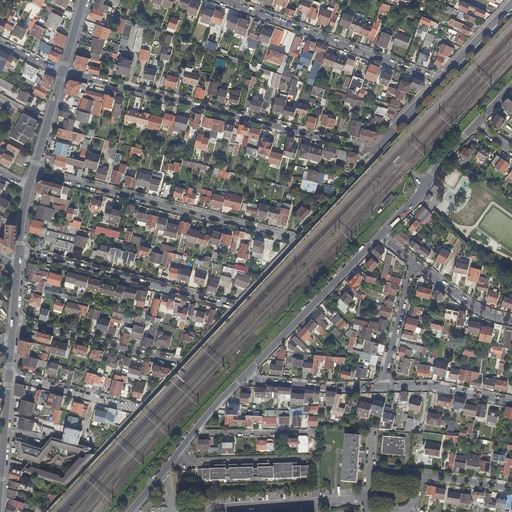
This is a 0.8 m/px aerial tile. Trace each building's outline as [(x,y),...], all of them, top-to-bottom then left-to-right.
[(64,9),(68,1),(68,0),(67,0),(56,0),(54,4),(64,9)] [(95,9),(104,12),(110,14),(112,7),(103,4),(104,0),(96,0),(97,1),(97,2),(95,9)] [(164,0),(162,5),(172,8),(174,0),(164,0)] [(188,9),(192,1),(190,0),(182,0),(180,6),(188,9)] [(311,7),(312,3),(303,0),(301,0),(300,3),(298,10),(306,13),(306,14),(308,15),(310,11),(311,7)] [(188,9),(187,13),(196,16),(201,4),(192,1),(188,9)] [(462,2),(458,9),(466,13),(470,5),(462,2)] [(291,4),(288,3),(286,8),(287,9),(285,13),(294,16),(296,9),(290,6),(291,4)] [(390,6),(381,3),(376,18),(378,18),(380,13),(381,13),(382,9),(388,11),(390,6)] [(201,21),(210,25),(211,22),(216,11),(206,7),(201,21)] [(317,9),(311,7),(310,11),(308,17),(315,20),(318,14),(315,13),(317,9)] [(334,7),(332,13),(332,15),(331,18),(332,19),(330,26),(334,27),(338,16),(335,15),(337,8),(334,7)] [(483,18),(486,12),(475,7),(472,13),(475,14),(474,15),(483,18)] [(61,18),(63,15),(49,8),(47,11),(51,13),(61,18)] [(95,9),(93,9),(91,17),(101,20),(104,12),(95,9)] [(332,13),(322,9),(321,11),(318,21),(322,22),(323,21),(329,23),(331,18),(332,15),(332,13)] [(14,13),(11,11),(5,24),(3,28),(10,32),(12,27),(8,25),(14,13)] [(216,11),(211,22),(220,26),(225,14),(216,11)] [(57,25),(61,18),(51,13),(45,27),(47,28),(51,30),(53,31),(56,24),(57,25)] [(344,14),(340,24),(350,28),(353,18),(354,17),(344,14)] [(473,23),(475,19),(466,14),(464,19),(473,23)] [(227,26),(236,30),(240,19),(230,16),(227,26)] [(173,33),(179,20),(170,17),(165,30),(173,33)] [(422,17),(416,33),(422,35),(423,31),(427,33),(430,25),(431,21),(422,17)] [(123,34),(126,20),(120,18),(116,32),(120,33),(123,34)] [(350,28),(354,30),(356,30),(355,32),(359,33),(363,22),(353,18),(350,28)] [(467,35),(471,27),(461,23),(452,19),(450,18),(448,24),(462,30),(460,32),(467,35)] [(236,30),(235,32),(245,36),(250,22),(240,19),(236,30)] [(126,48),(133,23),(128,21),(126,20),(123,34),(120,45),(119,46),(126,48)] [(248,38),(258,41),(259,40),(260,37),(258,36),(257,38),(255,37),(256,35),(254,35),(259,22),(255,21),(248,38)] [(363,22),(359,33),(369,37),(370,35),(373,26),(363,22)] [(373,26),(370,35),(375,37),(379,24),(374,22),(373,26)] [(34,25),(29,35),(39,40),(44,30),(40,29),(41,27),(39,26),(38,27),(34,25)] [(96,25),(94,32),(95,32),(94,36),(95,37),(98,38),(105,40),(106,40),(110,29),(96,25)] [(133,51),(139,53),(146,27),(141,25),(140,25),(133,51)] [(20,40),(25,31),(16,26),(11,36),(20,40)] [(41,42),(44,44),(51,30),(47,28),(41,42)] [(398,30),(395,28),(392,36),(395,37),(393,44),(407,49),(410,38),(397,34),(398,30)] [(278,46),(284,32),(276,29),(271,43),(278,46)] [(260,37),(259,40),(269,44),(274,33),(267,30),(266,31),(262,30),(262,32),(260,37)] [(62,48),(65,37),(56,32),(53,44),(62,48)] [(382,33),(378,44),(388,48),(392,36),(382,33)] [(434,35),(427,33),(423,46),(429,48),(434,35)] [(466,38),(458,33),(456,36),(454,35),(452,40),(461,45),(466,38)] [(91,48),(92,48),(102,50),(105,40),(98,38),(95,37),(91,48)] [(301,39),(296,37),(291,49),(290,53),(289,55),(297,58),(299,52),(296,51),(300,41),(300,40),(301,39)] [(304,47),(303,51),(308,52),(310,47),(314,48),(316,44),(308,40),(306,45),(305,45),(304,47)] [(59,55),(61,51),(44,44),(40,42),(38,48),(43,50),(44,49),(48,51),(50,51),(48,54),(47,58),(55,62),(58,61),(59,56),(59,55)] [(169,46),(164,44),(160,58),(169,61),(171,56),(167,55),(169,49),(169,46)] [(322,64),(326,53),(328,47),(321,44),(318,52),(319,53),(316,62),(322,64)] [(446,56),(447,56),(451,48),(442,44),(438,53),(446,56)] [(100,54),(116,58),(117,55),(102,50),(92,48),(90,58),(99,60),(100,54)] [(139,55),(138,60),(143,62),(144,60),(147,61),(149,52),(141,50),(140,55),(139,55)] [(281,65),(285,55),(271,50),(268,59),(281,65)] [(321,65),(332,69),(337,57),(326,53),(322,64),(321,65)] [(425,69),(430,57),(419,53),(414,65),(425,69)] [(446,56),(438,53),(437,55),(438,56),(434,64),(441,67),(446,56)] [(76,69),(85,71),(88,61),(89,62),(90,60),(91,61),(91,59),(77,55),(75,65),(76,69)] [(9,56),(4,67),(13,72),(18,61),(9,56)] [(333,67),(343,71),(344,69),(347,61),(337,57),(333,67)] [(129,79),(134,61),(120,58),(116,75),(129,79)] [(355,61),(348,59),(347,61),(344,69),(351,72),(355,61)] [(379,68),(370,65),(369,67),(366,74),(370,76),(370,77),(371,78),(372,77),(376,78),(379,68)] [(89,66),(88,72),(98,74),(99,69),(89,66)] [(37,73),(24,67),(20,72),(19,75),(38,85),(39,81),(39,80),(39,79),(37,78),(36,79),(35,80),(31,77),(31,76),(34,78),(37,73)] [(144,79),(154,81),(157,72),(146,69),(144,79)] [(186,71),(183,82),(198,85),(200,75),(186,71)] [(282,75),(271,72),(270,76),(268,84),(273,86),(279,88),(282,75)] [(379,83),(388,87),(392,76),(384,72),(379,83)] [(312,85),(316,75),(311,73),(307,83),(312,85)] [(166,80),(164,85),(176,88),(179,78),(167,74),(166,80)] [(40,87),(49,92),(53,80),(51,78),(43,75),(41,82),(40,87)] [(254,86),(256,78),(253,77),(252,77),(250,77),(249,80),(246,80),(245,84),(254,86)] [(0,78),(0,86),(9,91),(9,90),(12,92),(15,87),(0,78)] [(298,81),(292,79),(288,95),(297,97),(298,92),(295,91),(298,81)] [(349,88),(348,90),(351,91),(353,86),(355,86),(358,81),(353,79),(349,88)] [(103,103),(105,95),(86,90),(88,84),(72,80),(68,82),(65,93),(79,97),(81,89),(86,90),(85,95),(82,94),(81,97),(94,100),(103,103)] [(399,90),(405,92),(408,93),(411,85),(401,81),(399,90)] [(216,90),(218,84),(211,82),(208,94),(215,96),(215,95),(218,96),(219,91),(216,90)] [(37,86),(32,94),(42,99),(46,91),(37,86)] [(197,87),(195,97),(203,99),(205,94),(204,89),(197,87)] [(322,100),(324,90),(313,87),(311,95),(316,96),(317,93),(316,93),(316,92),(320,93),(320,94),(319,94),(318,97),(321,98),(320,99),(322,100)] [(357,100),(361,102),(367,104),(367,103),(368,101),(364,100),(364,101),(362,101),(363,98),(362,98),(365,91),(361,89),(358,97),(357,100)] [(30,107),(35,98),(21,90),(16,99),(30,107)] [(220,90),(217,101),(225,103),(228,92),(220,90)] [(261,112),(265,113),(268,102),(269,103),(272,91),(266,90),(263,103),(261,112)] [(399,90),(398,90),(395,98),(403,101),(405,92),(399,90)] [(352,104),(355,105),(357,100),(358,97),(348,93),(347,98),(346,102),(350,104),(350,105),(352,106),(352,104)] [(110,96),(105,95),(103,103),(102,106),(111,108),(113,99),(109,98),(110,96)] [(238,96),(235,96),(235,97),(231,96),(229,102),(238,104),(239,98),(237,98),(238,96)] [(511,101),(508,98),(501,105),(511,112),(511,101)] [(84,99),(81,107),(90,111),(92,103),(93,102),(84,99)] [(276,99),(272,112),(283,114),(287,101),(276,99)] [(93,102),(92,103),(96,104),(93,114),(100,116),(102,106),(103,103),(94,100),(93,102)] [(251,109),(261,112),(263,103),(254,100),(251,109)] [(295,113),(306,115),(308,109),(308,107),(309,105),(298,102),(295,113)] [(120,110),(115,108),(112,119),(110,126),(112,126),(113,122),(117,123),(120,110)] [(87,113),(74,110),(73,113),(79,115),(77,121),(85,123),(87,113)] [(137,121),(139,112),(131,110),(131,111),(127,111),(125,120),(137,124),(137,121)] [(149,125),(151,116),(152,113),(147,112),(147,114),(145,114),(139,112),(137,121),(149,125)] [(200,129),(201,124),(199,124),(201,115),(192,113),(190,122),(192,122),(191,123),(193,124),(192,127),(200,129)] [(34,121),(22,114),(9,138),(22,145),(23,145),(27,139),(29,140),(34,130),(33,129),(32,128),(36,121),(34,121)] [(172,135),(173,133),(174,127),(171,127),(174,116),(165,114),(163,124),(170,126),(169,134),(172,135)] [(333,128),(336,120),(327,118),(327,116),(323,115),(321,125),(333,128)] [(496,132),(498,135),(500,132),(507,122),(498,115),(492,123),(499,128),(496,132)] [(162,126),(163,119),(151,116),(149,125),(146,138),(151,140),(155,125),(162,126)] [(186,131),(189,119),(177,116),(174,127),(173,133),(178,134),(179,129),(186,131)] [(306,127),(314,129),(317,119),(309,117),(308,119),(307,119),(305,124),(307,124),(306,127)] [(63,129),(72,131),(76,120),(66,118),(65,123),(63,129)] [(204,127),(212,129),(215,120),(206,118),(204,127)] [(225,122),(216,120),(213,130),(222,132),(225,122)] [(349,135),(359,137),(362,123),(353,120),(349,135)] [(359,137),(358,141),(369,144),(373,143),(382,134),(379,133),(365,130),(367,124),(362,123),(359,137)] [(237,135),(239,128),(235,127),(227,124),(224,134),(232,136),(233,134),(237,135)] [(250,135),(251,129),(244,127),(244,126),(241,125),(238,133),(242,134),(243,133),(246,134),(250,135)] [(79,139),(80,134),(72,131),(63,129),(60,128),(58,136),(76,141),(76,139),(79,139)] [(92,137),(94,137),(96,130),(89,128),(88,135),(92,137)] [(261,130),(252,128),(251,129),(250,135),(249,137),(258,140),(261,130)] [(203,135),(198,134),(195,147),(200,148),(203,135)] [(295,160),(297,150),(291,149),(292,145),(294,145),(295,139),(288,137),(283,155),(283,157),(295,160)] [(259,150),(258,154),(270,157),(273,143),(265,141),(265,139),(262,138),(259,150)] [(17,155),(19,150),(7,144),(5,148),(17,155)] [(308,159),(311,148),(311,146),(307,145),(307,146),(303,145),(299,159),(308,161),(308,159)] [(56,146),(54,154),(59,155),(64,157),(66,148),(56,146)] [(464,148),(458,155),(466,160),(474,149),(471,146),(467,151),(464,148)] [(145,150),(143,150),(141,149),(131,147),(129,156),(132,157),(134,153),(136,153),(140,155),(144,155),(145,150)] [(337,158),(339,150),(326,147),(324,155),(328,156),(327,160),(330,161),(331,157),(337,158)] [(84,148),(81,160),(86,162),(87,156),(88,153),(89,150),(84,148)] [(320,162),(323,151),(318,149),(318,151),(316,150),(316,149),(311,148),(308,159),(320,162)] [(484,162),(490,153),(485,149),(484,150),(482,148),(476,156),(484,162)] [(0,162),(7,166),(11,159),(13,160),(13,158),(5,154),(7,150),(5,149),(3,152),(3,153),(0,158),(0,162)] [(358,155),(339,150),(337,158),(348,161),(348,163),(350,163),(350,162),(354,163),(356,163),(358,155)] [(22,166),(28,155),(23,152),(21,151),(15,162),(17,163),(22,166)] [(281,163),(283,157),(283,155),(271,152),(269,159),(268,163),(281,166),(281,163)] [(54,154),(48,153),(46,157),(51,159),(48,169),(53,170),(55,163),(58,160),(59,155),(54,154)] [(98,166),(101,157),(88,153),(87,156),(86,162),(85,165),(90,166),(91,164),(98,166)] [(510,165),(497,156),(491,164),(504,173),(510,165)] [(84,167),(85,165),(86,162),(81,160),(80,160),(68,158),(67,163),(84,167)] [(458,158),(456,161),(463,167),(466,163),(458,158)] [(341,160),(337,159),(336,163),(334,169),(333,173),(326,172),(326,174),(336,177),(338,170),(339,170),(341,160)] [(180,172),(182,164),(176,163),(175,164),(171,164),(170,169),(180,172)] [(124,176),(127,166),(121,164),(119,172),(114,170),(112,181),(120,183),(121,180),(123,181),(124,176)] [(104,170),(98,168),(96,175),(98,176),(97,178),(106,180),(109,168),(104,167),(104,170)] [(319,172),(318,172),(309,170),(306,180),(316,183),(319,172)] [(338,177),(346,179),(349,176),(341,171),(338,177)] [(152,176),(139,173),(136,185),(140,186),(141,185),(149,187),(152,177),(152,176)] [(162,177),(153,174),(152,176),(152,177),(149,187),(149,189),(158,192),(162,177)] [(135,178),(124,176),(123,181),(126,182),(125,185),(132,187),(135,178)] [(39,182),(37,192),(44,194),(48,195),(50,189),(51,189),(50,190),(54,191),(55,190),(58,191),(57,194),(67,196),(69,187),(43,181),(39,182)] [(314,193),(316,184),(305,181),(303,190),(314,193)] [(324,192),(331,194),(333,188),(326,186),(324,192)] [(185,189),(176,187),(174,197),(182,199),(183,194),(185,195),(186,191),(184,190),(185,189)] [(207,190),(204,197),(201,196),(200,202),(209,204),(212,191),(207,190)] [(196,195),(188,193),(186,201),(194,203),(196,195)] [(241,197),(226,193),(225,197),(223,205),(230,207),(230,208),(235,210),(235,209),(238,209),(241,197)] [(48,195),(44,194),(42,203),(49,204),(51,196),(48,195)] [(211,205),(223,208),(223,205),(225,197),(213,194),(211,205)] [(384,208),(393,198),(390,195),(381,204),(384,208)] [(57,202),(67,205),(70,206),(71,201),(59,198),(57,202)] [(101,212),(103,202),(94,199),(91,210),(101,212)] [(257,214),(259,205),(252,204),(251,208),(247,207),(246,212),(247,212),(247,213),(248,213),(249,212),(257,214)] [(263,217),(262,219),(267,220),(270,207),(259,204),(259,205),(257,214),(256,215),(263,217)] [(421,209),(414,218),(416,220),(420,223),(422,226),(432,215),(431,214),(420,204),(417,207),(421,209)] [(137,216),(138,210),(135,209),(135,207),(128,205),(126,213),(137,216)] [(39,206),(36,217),(50,221),(52,212),(58,213),(61,213),(62,213),(60,223),(62,224),(65,225),(68,213),(66,212),(39,206)] [(70,207),(68,213),(65,225),(67,225),(68,223),(69,219),(70,220),(70,219),(72,219),(74,214),(76,215),(78,209),(70,207)] [(105,219),(119,222),(121,212),(113,210),(113,208),(108,207),(105,219)] [(268,217),(278,220),(281,210),(270,208),(268,217)] [(298,214),(304,220),(310,212),(306,208),(304,211),(302,209),(298,214)] [(285,226),(289,211),(282,209),(278,224),(285,226)] [(158,217),(159,217),(160,211),(156,210),(154,216),(150,215),(147,227),(149,228),(150,225),(156,227),(158,217)] [(137,220),(147,223),(149,214),(139,212),(137,220)] [(159,217),(156,228),(165,231),(167,223),(168,220),(159,217)] [(12,251),(14,224),(6,219),(4,223),(2,226),(4,226),(3,240),(5,241),(6,242),(3,243),(3,242),(0,240),(0,250),(6,254),(12,251)] [(32,220),(30,232),(40,235),(41,235),(42,230),(43,230),(44,230),(44,229),(43,229),(43,226),(44,226),(45,225),(44,224),(44,223),(32,220)] [(420,223),(416,220),(414,222),(411,227),(409,229),(413,232),(420,223)] [(181,222),(179,226),(178,232),(188,234),(190,229),(191,224),(181,222)] [(165,231),(164,237),(176,240),(178,232),(179,226),(167,223),(165,231)] [(95,233),(102,234),(113,237),(118,239),(120,232),(97,226),(96,229),(95,233)] [(188,234),(186,245),(196,247),(197,242),(199,233),(200,231),(190,229),(188,234)] [(244,238),(245,233),(235,230),(230,251),(234,252),(236,247),(235,247),(236,243),(237,243),(239,237),(244,238)] [(223,234),(212,231),(211,235),(209,242),(220,245),(223,234)] [(403,245),(408,238),(399,232),(395,239),(403,245)] [(199,233),(197,242),(208,245),(209,242),(211,235),(206,233),(205,235),(199,233)] [(221,243),(229,245),(231,236),(223,234),(221,243)] [(56,246),(72,250),(74,243),(66,241),(48,237),(44,236),(41,235),(40,235),(39,238),(37,247),(42,249),(42,246),(44,246),(44,243),(44,242),(44,240),(45,240),(57,243),(56,246)] [(85,248),(88,238),(78,235),(75,245),(85,248)] [(411,235),(406,242),(417,251),(423,244),(411,235)] [(426,240),(418,252),(427,258),(430,254),(430,253),(432,251),(429,249),(427,251),(426,250),(428,247),(425,246),(428,242),(426,240)] [(264,243),(256,241),(254,247),(253,252),(262,254),(263,249),(262,249),(264,243)] [(96,254),(108,258),(108,257),(109,254),(109,252),(110,249),(110,247),(99,244),(97,252),(96,254)] [(248,245),(241,244),(238,258),(241,259),(241,257),(245,258),(248,245)] [(136,254),(136,256),(140,257),(140,253),(148,255),(150,248),(142,246),(142,247),(140,246),(139,248),(138,252),(137,252),(136,254)] [(213,252),(218,253),(219,249),(209,246),(207,256),(212,258),(213,252)] [(381,249),(378,246),(372,252),(378,259),(385,253),(384,251),(381,249)] [(110,247),(110,249),(109,252),(109,254),(112,256),(110,260),(118,262),(119,257),(124,259),(123,263),(130,265),(132,260),(135,261),(136,256),(136,254),(134,253),(134,252),(126,250),(126,251),(121,250),(121,249),(114,247),(113,248),(110,247)] [(441,249),(435,260),(444,265),(450,253),(441,249)] [(167,253),(164,266),(169,267),(171,257),(176,258),(177,254),(173,253),(168,251),(167,251),(167,253)] [(390,252),(388,251),(382,274),(387,275),(392,256),(390,256),(390,252)] [(151,261),(161,264),(163,255),(153,252),(151,261)] [(378,265),(372,259),(365,265),(371,271),(378,265)] [(453,272),(467,277),(469,267),(455,262),(454,267),(453,272)] [(27,272),(31,273),(36,274),(38,268),(39,265),(29,263),(27,272)] [(468,280),(478,282),(481,270),(471,267),(468,280)] [(49,271),(48,273),(50,274),(48,282),(59,286),(62,277),(58,276),(58,275),(54,274),(53,274),(52,274),(53,268),(50,268),(49,271)] [(179,268),(177,278),(190,282),(192,272),(179,268)] [(68,272),(66,282),(75,284),(78,275),(68,272)] [(197,283),(204,285),(207,275),(196,272),(194,282),(197,283)] [(42,281),(39,291),(43,292),(45,286),(47,277),(44,276),(36,274),(31,273),(29,281),(34,282),(35,279),(42,281)] [(357,273),(347,284),(353,288),(355,291),(359,287),(358,286),(359,284),(360,280),(362,277),(357,273)] [(89,278),(78,275),(75,284),(80,286),(82,281),(87,282),(89,278)] [(219,284),(218,285),(229,287),(231,279),(221,276),(219,284)] [(238,276),(236,284),(246,288),(250,278),(246,277),(244,282),(242,282),(243,278),(238,276)] [(211,277),(207,290),(216,293),(218,285),(219,284),(214,282),(215,278),(211,277)] [(101,281),(90,278),(87,289),(91,290),(93,285),(99,286),(101,281)] [(488,292),(489,286),(483,285),(483,282),(480,281),(478,289),(488,292)] [(384,292),(391,294),(396,295),(398,286),(387,283),(384,292)] [(114,296),(116,287),(106,285),(104,293),(114,296)] [(45,286),(43,292),(57,296),(62,297),(63,291),(45,286)] [(123,296),(126,287),(119,286),(116,297),(119,298),(119,297),(121,298),(120,301),(122,301),(123,296)] [(437,290),(438,289),(433,286),(432,290),(431,293),(434,295),(431,298),(436,302),(438,299),(441,301),(445,296),(437,290)] [(138,290),(126,287),(123,296),(135,299),(138,290)] [(430,300),(431,293),(432,290),(419,287),(417,297),(430,300)] [(355,291),(353,288),(350,291),(360,301),(360,300),(361,296),(355,291)] [(43,292),(39,291),(33,290),(29,304),(39,307),(43,292)] [(135,299),(145,302),(147,293),(138,290),(135,299)] [(490,291),(487,301),(496,304),(499,294),(490,291)] [(353,299),(347,293),(341,299),(347,305),(353,299)] [(62,297),(57,296),(56,299),(58,299),(55,309),(62,311),(65,301),(67,302),(68,299),(62,297)] [(384,306),(392,308),(395,297),(390,296),(388,302),(385,301),(384,306)] [(178,310),(180,304),(173,302),(174,300),(169,298),(169,300),(163,298),(162,304),(166,305),(165,307),(167,307),(167,308),(175,309),(178,310)] [(511,309),(511,299),(504,298),(501,307),(511,309)] [(186,320),(189,308),(184,306),(185,301),(181,300),(178,315),(182,316),(181,318),(186,320)] [(78,305),(67,302),(64,314),(68,315),(69,312),(76,314),(78,305)] [(87,316),(90,308),(79,305),(75,318),(79,319),(80,314),(87,316)] [(420,314),(422,308),(418,307),(417,308),(411,306),(409,316),(415,318),(416,313),(420,314)] [(389,318),(391,309),(382,307),(380,315),(389,318)] [(42,308),(39,319),(47,321),(50,310),(42,308)] [(100,311),(90,308),(87,316),(98,320),(100,311)] [(119,313),(113,311),(111,320),(122,323),(123,321),(125,314),(119,313)] [(202,324),(206,325),(209,314),(202,312),(198,311),(195,323),(194,328),(201,330),(202,324)] [(323,315),(319,311),(313,318),(324,329),(326,326),(321,320),(323,317),(322,316),(323,315)] [(447,319),(454,320),(456,313),(449,311),(447,319)] [(465,313),(459,311),(456,325),(462,326),(463,324),(463,322),(465,313)] [(419,320),(408,317),(405,330),(419,333),(421,329),(416,328),(419,320)] [(99,318),(96,328),(103,330),(103,331),(108,332),(109,327),(111,321),(99,318)] [(340,318),(334,324),(340,331),(346,324),(340,318)] [(317,325),(312,319),(305,327),(310,332),(317,325)] [(355,320),(354,325),(364,327),(373,330),(378,331),(378,329),(384,331),(387,321),(380,319),(379,324),(374,323),(373,324),(355,320)] [(480,334),(481,327),(482,325),(479,324),(479,323),(475,322),(475,323),(470,322),(469,328),(468,332),(480,334)] [(134,325),(131,337),(139,339),(142,327),(134,325)] [(327,333),(319,326),(316,329),(323,336),(327,333)] [(108,332),(107,333),(115,335),(117,329),(109,327),(108,332)] [(310,332),(305,327),(298,335),(305,342),(312,334),(310,332)] [(373,330),(364,327),(361,339),(366,341),(370,342),(373,330)] [(491,343),(494,329),(481,327),(480,334),(479,340),(491,343)] [(182,330),(180,339),(192,342),(194,333),(193,333),(184,330),(182,330)] [(120,341),(129,343),(131,335),(129,334),(129,332),(126,331),(124,337),(121,336),(120,341)] [(156,335),(154,344),(165,347),(166,345),(169,346),(171,338),(162,335),(159,334),(160,332),(157,331),(156,335)] [(404,337),(406,337),(408,338),(408,339),(412,340),(413,333),(405,331),(404,337)] [(511,332),(505,331),(502,349),(501,356),(504,357),(505,348),(508,349),(508,351),(511,352),(511,347),(511,344),(509,344),(511,332)] [(53,336),(40,332),(38,339),(51,343),(52,340),(53,336)] [(147,346),(153,348),(154,344),(156,335),(148,332),(148,335),(149,336),(151,336),(151,339),(149,339),(143,337),(142,340),(141,345),(146,346),(147,346)] [(452,335),(441,333),(440,338),(450,342),(452,335)] [(308,349),(295,336),(292,340),(292,341),(293,342),(292,343),(288,347),(292,351),(298,345),(305,352),(308,349)] [(21,339),(20,347),(30,349),(31,343),(33,344),(33,343),(32,342),(28,341),(21,339)] [(52,340),(51,343),(50,345),(50,347),(49,351),(60,354),(63,343),(52,340)] [(378,349),(379,344),(370,342),(366,341),(362,352),(372,355),(374,356),(376,348),(378,349)] [(423,347),(400,341),(399,344),(404,345),(406,345),(407,345),(408,348),(410,349),(409,354),(406,354),(407,352),(405,352),(405,349),(401,348),(399,357),(401,357),(410,359),(411,355),(413,355),(414,348),(417,349),(417,351),(422,352),(423,347)] [(63,343),(60,354),(65,356),(68,345),(63,343)] [(43,353),(48,354),(49,351),(50,347),(46,346),(39,344),(38,347),(44,348),(43,353)] [(74,344),(72,350),(76,351),(76,353),(79,353),(82,354),(86,355),(88,348),(74,344)] [(20,347),(19,354),(25,356),(39,359),(46,361),(48,354),(43,353),(42,356),(35,354),(34,356),(29,355),(30,349),(20,347)] [(501,356),(502,349),(493,347),(491,352),(498,353),(497,358),(500,359),(501,356)] [(91,358),(101,361),(104,352),(93,349),(91,358)] [(475,359),(476,355),(464,350),(463,354),(475,359)] [(365,360),(370,361),(372,355),(362,352),(360,352),(360,355),(359,356),(365,358),(365,360)] [(107,365),(117,368),(119,361),(116,360),(117,356),(110,354),(107,365)] [(329,357),(314,355),(314,360),(317,360),(319,360),(325,361),(325,363),(324,369),(328,369),(329,357)] [(375,366),(378,357),(374,356),(372,355),(370,361),(369,365),(375,366)] [(23,364),(37,367),(39,359),(25,356),(23,364)] [(303,364),(303,360),(298,359),(298,358),(294,358),(294,356),(287,356),(286,368),(293,369),(294,366),(303,367),(303,364)] [(123,368),(129,370),(130,366),(129,366),(131,358),(126,357),(123,368)] [(344,364),(345,358),(336,357),(329,357),(328,369),(333,369),(334,363),(344,364)] [(410,359),(401,357),(397,372),(407,374),(411,359),(410,359)] [(436,360),(434,373),(438,374),(441,375),(441,376),(445,377),(447,371),(448,364),(449,363),(436,360)] [(276,366),(271,365),(270,374),(282,375),(284,362),(276,361),(276,366)] [(144,362),(141,374),(146,375),(147,373),(149,366),(149,363),(144,362)] [(50,366),(47,365),(46,367),(45,373),(52,375),(53,373),(57,374),(60,365),(51,363),(50,366)] [(128,372),(140,375),(143,365),(135,363),(134,364),(131,363),(130,366),(129,370),(128,372)] [(313,364),(303,364),(303,367),(303,372),(313,373),(313,364)] [(152,375),(159,376),(160,374),(162,367),(158,366),(158,365),(156,365),(156,366),(155,365),(152,375)] [(69,375),(66,383),(71,385),(75,369),(64,366),(61,373),(69,375)] [(159,376),(165,378),(172,370),(162,367),(160,374),(159,376)] [(420,367),(418,375),(429,377),(430,372),(429,372),(430,369),(420,367)] [(123,382),(126,383),(127,378),(121,377),(122,376),(120,376),(122,369),(117,368),(114,379),(123,382)] [(365,377),(366,377),(368,370),(367,370),(366,371),(362,369),(358,368),(356,376),(364,378),(365,377)] [(445,377),(445,379),(449,379),(449,378),(458,380),(460,370),(451,368),(451,371),(447,371),(445,377)] [(459,379),(470,381),(471,372),(461,370),(459,379)] [(350,378),(354,379),(356,373),(347,371),(347,373),(343,371),(341,377),(349,379),(350,378)] [(87,372),(85,382),(94,385),(95,383),(103,385),(105,377),(90,373),(87,372)] [(482,381),(476,380),(478,373),(472,372),(470,384),(481,386),(482,381)] [(119,397),(123,382),(114,379),(110,394),(119,397)] [(483,387),(494,389),(494,388),(496,380),(488,379),(488,382),(484,381),(483,387)] [(496,380),(494,388),(505,391),(507,382),(496,380)] [(136,385),(133,396),(139,398),(140,397),(141,394),(143,395),(145,383),(138,381),(136,385)] [(24,385),(16,383),(14,397),(23,399),(23,393),(25,394),(26,388),(24,388),(24,385)] [(264,404),(265,404),(266,400),(267,389),(256,388),(255,398),(264,399),(264,404)] [(277,394),(277,388),(267,388),(267,389),(266,400),(267,400),(268,394),(277,394)] [(26,401),(34,403),(38,404),(42,390),(39,390),(38,392),(37,391),(35,395),(34,399),(31,398),(32,395),(28,394),(26,401)] [(308,399),(319,401),(320,392),(305,391),(305,395),(305,397),(308,397),(308,399)] [(336,393),(326,393),(325,398),(328,398),(331,398),(330,401),(328,400),(327,406),(332,407),(334,402),(336,395),(336,393)] [(401,395),(400,395),(399,400),(397,406),(407,406),(407,398),(408,398),(408,397),(407,397),(407,393),(401,393),(401,395)] [(64,397),(55,394),(53,401),(53,404),(57,405),(56,408),(60,409),(60,406),(62,406),(64,397)] [(240,403),(249,403),(249,395),(241,394),(240,403)] [(304,400),(305,397),(305,395),(291,394),(291,396),(290,404),(304,405),(304,400)] [(337,395),(336,395),(334,402),(332,407),(331,412),(344,416),(344,413),(345,410),(339,409),(342,396),(337,395)] [(452,410),(454,400),(439,397),(437,405),(450,408),(450,409),(452,410)] [(345,410),(344,413),(350,414),(352,407),(354,407),(354,405),(356,406),(358,401),(356,401),(356,399),(350,398),(349,405),(346,405),(345,410)] [(466,400),(456,398),(454,409),(460,410),(461,409),(464,409),(465,405),(466,400)] [(22,399),(19,412),(31,416),(34,403),(26,401),(22,399)] [(412,399),(409,410),(419,413),(422,402),(416,401),(416,400),(412,399)] [(319,412),(319,407),(310,407),(310,408),(307,408),(308,400),(304,400),(304,405),(304,408),(303,413),(309,413),(309,415),(318,414),(319,412)] [(385,403),(374,400),(372,406),(371,410),(382,414),(385,403)] [(85,417),(87,410),(83,409),(84,405),(74,402),(72,411),(81,413),(80,416),(82,416),(85,417)] [(372,406),(360,403),(357,415),(369,418),(371,410),(372,406)] [(464,409),(464,411),(463,415),(475,418),(477,408),(465,405),(464,409)] [(484,418),(486,407),(478,405),(476,416),(484,418)] [(225,412),(225,417),(239,417),(240,406),(228,407),(228,412),(225,412)] [(303,413),(304,408),(296,409),(295,416),(301,415),(303,415),(303,413)] [(62,411),(56,409),(52,422),(59,423),(62,411)] [(92,419),(105,423),(106,416),(100,414),(87,410),(85,417),(92,419)] [(277,410),(277,415),(277,419),(280,418),(289,417),(290,411),(277,410)] [(490,411),(488,421),(497,423),(499,413),(490,411)] [(387,423),(386,430),(392,430),(392,429),(393,426),(394,420),(390,419),(391,415),(385,413),(382,422),(383,422),(387,423)] [(428,414),(426,424),(440,426),(441,416),(428,414)] [(104,423),(114,425),(116,417),(107,415),(106,416),(105,423),(104,423)] [(301,415),(295,416),(292,416),(292,423),(293,423),(293,427),(301,427),(301,415)] [(92,419),(85,417),(82,416),(81,420),(78,419),(76,425),(78,426),(77,429),(89,432),(92,419)] [(18,417),(18,428),(38,434),(40,427),(40,426),(33,424),(34,422),(18,417)] [(246,419),(246,420),(247,421),(247,427),(252,427),(251,421),(258,421),(258,425),(263,425),(262,418),(252,417),(251,417),(253,419),(246,419)] [(289,424),(289,417),(280,418),(280,425),(289,425),(289,424)] [(266,428),(276,428),(277,419),(266,418),(266,428)] [(407,418),(404,431),(411,432),(414,420),(407,418)] [(308,419),(309,427),(317,427),(317,419),(308,419)] [(40,427),(38,434),(52,437),(53,430),(40,427)] [(53,430),(52,437),(59,439),(72,443),(74,436),(53,430)] [(346,435),(343,482),(356,483),(357,471),(359,452),(360,436),(346,435)] [(74,436),(72,443),(82,446),(84,439),(74,436)] [(403,456),(404,438),(382,436),(381,454),(403,456)] [(298,437),(297,437),(296,437),(296,440),(288,440),(288,448),(299,448),(299,440),(298,437)] [(72,443),(59,439),(58,446),(59,446),(59,448),(61,447),(62,447),(63,449),(64,448),(67,449),(68,450),(69,449),(71,450),(72,451),(73,450),(75,451),(75,452),(77,451),(79,453),(79,452),(80,451),(81,451),(82,450),(83,450),(83,451),(84,451),(85,451),(85,452),(92,448),(82,446),(72,443)] [(257,442),(257,450),(276,450),(276,440),(270,440),(270,442),(257,442)] [(199,441),(199,450),(209,450),(209,441),(199,441)] [(42,448),(18,442),(17,446),(16,447),(18,448),(18,450),(17,451),(18,452),(19,453),(18,455),(19,456),(19,457),(20,457),(21,458),(22,457),(39,462),(40,460),(42,460),(42,459),(43,457),(44,457),(44,456),(46,454),(48,453),(48,452),(48,451),(50,451),(50,449),(51,448),(46,443),(42,448)] [(222,444),(222,455),(234,455),(234,444),(222,444)] [(440,456),(441,446),(426,444),(425,454),(440,456)] [(66,474),(71,479),(93,454),(86,454),(86,455),(85,455),(85,456),(85,457),(84,457),(84,458),(83,458),(82,458),(81,458),(80,458),(79,457),(80,459),(79,460),(78,460),(78,462),(77,463),(75,463),(75,465),(74,465),(73,465),(73,467),(71,469),(69,469),(69,471),(68,472),(67,472),(67,474),(66,474)] [(468,460),(467,469),(479,471),(480,462),(472,460),(471,460),(468,460)] [(511,460),(506,460),(503,475),(509,476),(510,466),(511,466),(511,460)] [(492,464),(480,462),(479,471),(491,473),(492,464)] [(201,470),(197,470),(197,482),(226,481),(226,477),(229,477),(229,481),(254,480),(254,474),(259,474),(259,480),(310,478),(310,467),(300,467),(294,467),(294,464),(284,464),(275,464),(275,468),(271,468),(267,468),(267,464),(259,465),(259,470),(256,470),(254,470),(254,466),(252,466),(252,465),(244,465),(244,469),(240,469),(237,469),(237,465),(229,466),(229,471),(227,471),(225,471),(225,466),(217,466),(217,469),(201,470)] [(22,471),(21,472),(24,472),(57,483),(59,476),(58,476),(57,474),(56,475),(54,475),(53,474),(52,474),(49,473),(48,472),(47,472),(45,472),(45,471),(43,471),(42,471),(41,469),(40,470),(31,467),(30,467),(30,468),(29,468),(28,468),(27,468),(26,468),(25,467),(24,469),(22,469),(22,471)] [(16,470),(12,469),(9,478),(19,481),(21,473),(24,474),(24,472),(21,472),(16,470)] [(25,485),(12,481),(10,486),(18,489),(19,486),(25,488),(25,485)] [(426,495),(435,496),(436,488),(427,487),(426,495)] [(446,490),(436,488),(435,499),(444,500),(446,490)] [(17,492),(10,489),(8,495),(15,498),(17,492)] [(56,495),(50,493),(44,499),(50,502),(56,495)] [(457,496),(449,495),(447,503),(459,505),(460,503),(461,495),(457,494),(457,496)] [(470,496),(461,494),(461,495),(460,503),(469,504),(471,504),(472,500),(470,500),(470,496)] [(492,495),(486,494),(486,495),(486,499),(485,502),(484,506),(484,507),(495,509),(496,504),(490,503),(492,495)] [(11,505),(17,508),(23,509),(24,503),(10,499),(9,504),(11,504),(11,505)] [(497,499),(496,504),(495,509),(505,511),(507,500),(497,499)]
